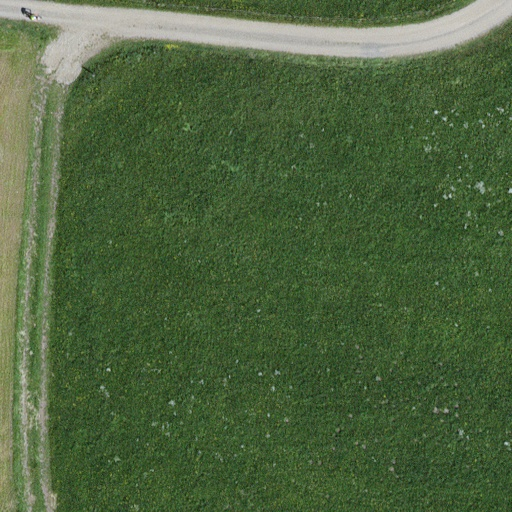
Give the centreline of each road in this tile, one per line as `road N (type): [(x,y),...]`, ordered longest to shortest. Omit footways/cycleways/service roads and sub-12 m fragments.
road 1 (track): [(511,2),(433,36),(358,40),(0,2)]
road 2 (track): [(49,511),(37,389),(49,119),(58,77),(89,13)]
